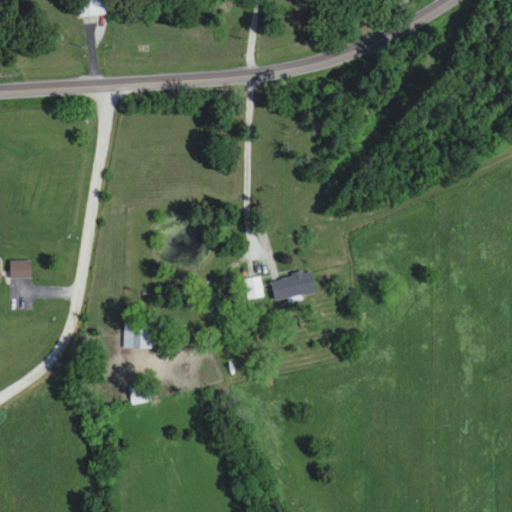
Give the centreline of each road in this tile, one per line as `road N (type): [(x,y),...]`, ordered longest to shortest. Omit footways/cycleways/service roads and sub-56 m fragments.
road 1 (secondary): [(0,93),(329,57),(445,0)]
road 2 (residential): [(109,84),(66,347),(0,397)]
